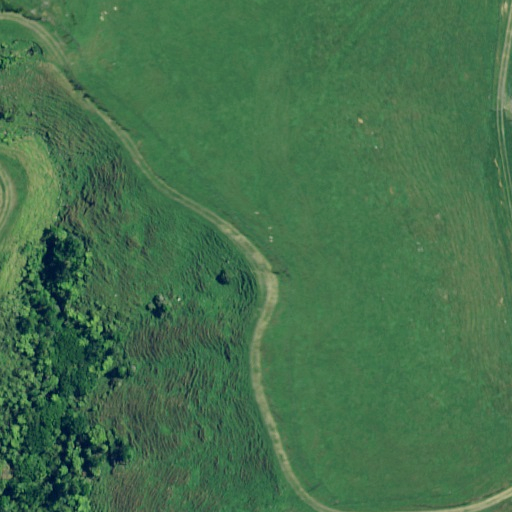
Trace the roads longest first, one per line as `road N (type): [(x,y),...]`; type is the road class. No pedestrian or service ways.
road 1 (unclassified): [(0,13),(48,35),(58,59),(158,176),(252,260),(262,285),(257,346),(269,424),(306,496),(341,511)]
road 2 (unclassified): [(511,230),(495,104),(511,20)]
